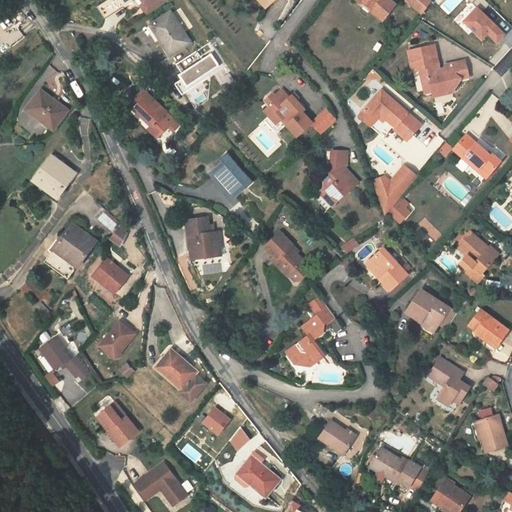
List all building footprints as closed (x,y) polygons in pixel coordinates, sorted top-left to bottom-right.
[(118,0),(106,0),(97,6),(106,19),(124,7),(118,0)] [(142,0),(144,3),(141,5),(147,15),(168,1),(166,0),(142,0)] [(357,0),(371,11),(374,7),(364,0),(357,0)] [(364,0),(374,7),(371,11),(383,20),(395,4),(389,0),(364,0)] [(431,0),(430,0),(406,0),(421,13),(431,0)] [(482,12),(490,4),(486,0),(475,0),(473,3),(477,8),(464,21),(482,39),(488,33),(497,42),(505,34),(482,12)] [(171,12),(150,25),(171,56),(191,42),(171,12)] [(182,73),(179,75),(182,79),(175,83),(182,95),(210,77),(208,74),(220,66),(206,45),(196,51),(202,59),(182,73)] [(433,46),(418,49),(419,57),(435,53),(433,46)] [(433,91),(447,87),(453,91),(461,78),(469,76),(465,61),(445,66),(445,68),(446,72),(440,73),(439,70),(435,53),(419,57),(418,49),(409,51),(413,70),(421,68),(426,92),(433,91)] [(176,64),(182,73),(202,59),(196,51),(176,64)] [(447,87),(433,91),(435,96),(453,91),(447,87)] [(54,129),(68,110),(41,90),(27,109),(54,129)] [(275,111),(277,108),(284,116),(281,118),(297,136),(312,123),(302,111),(304,110),(296,100),(292,95),(289,98),(282,90),(275,96),(273,93),(265,100),(270,105),(275,111)] [(381,90),(363,110),(375,121),(378,117),(381,114),(385,118),(395,127),(393,129),(407,140),(421,124),(381,90)] [(179,125),(143,91),(135,99),(139,103),(133,109),(142,118),(144,116),(153,124),(148,129),(157,138),(168,126),(174,131),(179,125)] [(276,123),(281,118),(284,116),(277,108),(275,111),(270,105),(265,110),(270,116),(260,124),(273,137),(282,129),(276,123)] [(327,110),(322,114),(331,124),(336,120),(327,110)] [(363,110),(359,116),(371,126),(375,121),(363,110)] [(331,124),(322,114),(312,123),(321,133),(331,124)] [(465,155),(480,168),(478,170),(487,178),(501,161),(493,154),(490,156),(488,154),(466,135),(454,149),(463,157),(465,155)] [(166,140),(163,145),(163,148),(164,151),(171,158),(177,151),(171,145),(170,140),(166,140)] [(454,149),(447,144),(443,150),(449,155),(454,149)] [(360,182),(345,166),(348,164),(349,151),(333,150),(332,168),(332,170),(333,170),(337,172),(336,174),(332,178),(330,176),(323,182),(323,188),(320,191),(333,206),(360,182)] [(224,164),(214,174),(232,195),(243,185),(246,189),(253,183),(227,152),(219,159),(224,164)] [(480,168),(465,155),(463,157),(478,170),(480,168)] [(58,197),(75,173),(51,156),(34,180),(58,197)] [(417,177),(404,166),(391,182),(385,177),(372,181),(386,214),(397,201),(417,177)] [(333,206),(320,191),(317,194),(330,209),(333,206)] [(402,197),(388,212),(401,223),(411,213),(406,208),(409,204),(402,197)] [(106,210),(99,219),(114,233),(121,224),(106,210)] [(208,217),(187,220),(192,259),(217,256),(215,243),(219,242),(218,232),(214,232),(210,233),(209,225),(208,217)] [(70,278),(97,240),(73,223),(46,260),(70,278)] [(122,223),(121,224),(114,233),(111,238),(119,244),(127,234),(125,232),(128,227),(122,223)] [(366,230),(355,237),(360,244),(370,237),(366,230)] [(489,248),(470,231),(457,246),(467,255),(460,263),(469,270),(466,272),(478,282),(485,275),(482,272),(496,257),(488,249),(489,248)] [(290,275),(295,280),(300,280),(311,269),(303,262),(304,261),(296,254),(290,247),(293,244),(280,232),(265,247),(277,259),(274,262),(282,269),(284,268),(290,274),(290,275)] [(426,236),(421,240),(427,245),(431,241),(426,236)] [(353,238),(340,246),(344,253),(357,246),(353,238)] [(299,251),(293,244),(290,247),(296,254),(299,251)] [(489,248),(488,249),(496,257),(499,254),(490,246),(489,248)] [(369,262),(383,277),(380,279),(390,291),(407,275),(383,248),(369,262)] [(114,293),(128,276),(108,259),(94,276),(114,293)] [(366,264),(380,279),(383,277),(369,262),(366,264)] [(408,310),(422,319),(436,328),(439,323),(449,308),(421,289),(408,310)] [(324,325),(334,317),(319,297),(309,305),(317,316),(303,326),(309,335),(287,352),(296,364),(303,365),(312,357),(316,363),(325,356),(314,340),(323,333),(324,325)] [(41,302),(35,308),(44,318),(51,312),(41,302)] [(447,328),(457,313),(449,308),(439,323),(447,328)] [(499,344),(509,330),(480,309),(469,325),(476,330),(475,332),(486,340),(489,337),(499,344)] [(435,330),(436,328),(422,319),(421,321),(435,330)] [(135,334),(120,321),(104,341),(113,348),(109,353),(116,358),(135,334)] [(69,323),(60,329),(64,336),(66,335),(68,338),(75,334),(69,323)] [(46,332),(41,335),(45,341),(50,338),(46,332)] [(62,365),(73,358),(58,337),(40,349),(45,356),(55,369),(55,370),(62,365)] [(499,344),(489,337),(486,340),(483,345),(493,352),(499,344)] [(113,348),(104,341),(100,346),(109,353),(113,348)] [(196,374),(198,372),(183,359),(182,360),(180,358),(181,357),(171,349),(156,367),(171,379),(183,389),(196,374)] [(73,358),(62,365),(64,368),(67,365),(77,378),(79,376),(83,381),(90,375),(86,370),(87,369),(77,355),(73,358)] [(45,356),(40,359),(50,373),(55,369),(45,356)] [(312,357),(303,365),(311,366),(316,363),(312,357)] [(464,373),(441,358),(429,375),(446,386),(438,398),(449,406),(454,398),(460,402),(470,387),(459,380),(464,373)] [(127,378),(135,370),(127,363),(119,370),(127,378)] [(171,379),(156,367),(155,369),(169,381),(171,379)] [(192,401),(207,383),(196,374),(183,389),(181,392),(192,401)] [(484,385),(492,390),(502,378),(498,377),(495,376),(494,376),(492,376),(490,377),(489,377),(484,385)] [(139,432),(115,402),(100,414),(111,428),(108,430),(121,446),(139,432)] [(224,412),(217,405),(204,419),(212,427),(224,412)] [(232,419),(224,412),(212,427),(219,432),(232,419)] [(111,428),(100,414),(97,416),(108,430),(111,428)] [(498,415),(477,421),(483,439),(486,452),(507,445),(498,415)] [(355,438),(331,421),(319,438),(343,455),(355,438)] [(477,421),(471,423),(476,441),(483,439),(477,421)] [(235,451),(249,440),(239,429),(225,440),(235,451)] [(421,467),(423,463),(413,457),(410,461),(404,457),(402,460),(381,448),(376,457),(372,463),(372,464),(380,469),(379,472),(377,475),(383,479),(385,476),(398,484),(399,481),(409,487),(410,485),(418,490),(429,472),(421,467)] [(266,496),(280,479),(252,456),(236,476),(236,479),(245,487),(249,486),(251,484),(266,496)] [(187,496),(164,463),(136,483),(147,499),(159,490),(162,491),(173,506),(187,496)] [(447,477),(445,480),(453,485),(455,482),(447,477)] [(453,485),(445,480),(432,500),(441,506),(442,504),(454,511),(459,511),(470,496),(453,485)]
